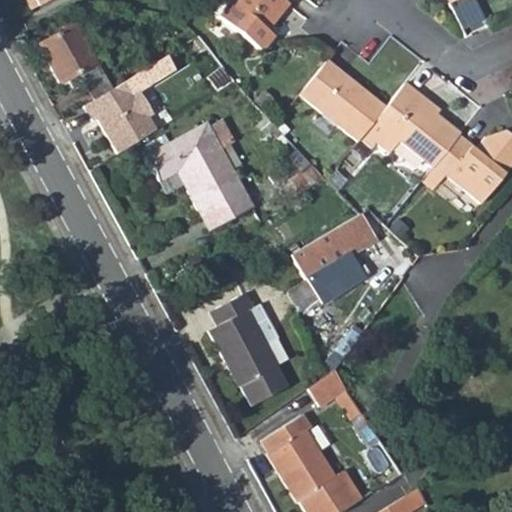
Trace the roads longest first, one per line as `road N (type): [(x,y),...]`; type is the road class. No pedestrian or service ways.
road 1 (residential): [(0,69),(232,511)]
road 2 (residential): [(356,6),(393,13),(473,61),(511,48)]
